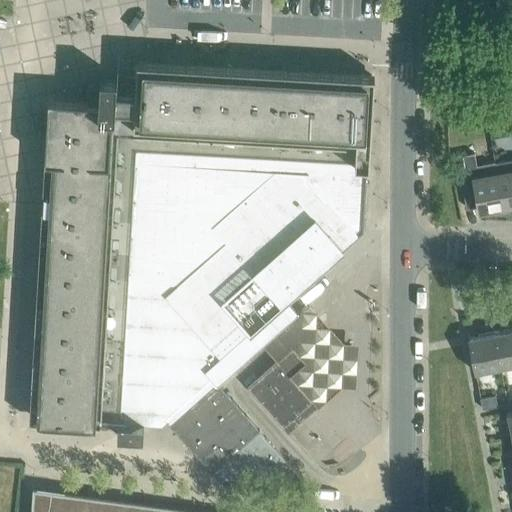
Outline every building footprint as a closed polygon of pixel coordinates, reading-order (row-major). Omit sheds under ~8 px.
[(343,247),(363,230),(367,165),(369,165),(374,73),(137,59),(135,91),(135,89),(134,86),(132,84),(129,83),(127,83),(124,83),(122,84),(120,86),(118,88),(118,90),(116,90),(116,89),(116,77),(100,76),(100,84),(90,84),(90,82),(89,82),(88,99),(48,97),(29,419),(97,423),(98,425),(100,427),(103,428),(105,428),(107,428),(110,426),(111,424),(112,422),(118,422),(117,435),(143,437),(144,424),(161,424),(161,425),(168,419),(213,471),(212,473),(220,481),(225,476),(280,480),(285,485),(298,473),(211,376),(212,362),(219,355),(232,370),(263,343),(276,358),(246,385),(287,432),(319,402),(297,381),(299,367),(307,360),(293,345),(308,331),(294,315),(298,311),(297,311),(286,297),(343,247)] [(451,103),(451,111),(463,112),(463,104),(451,103)] [(490,109),(488,121),(497,122),(498,110),(490,109)] [(497,171),(495,161),(476,165),(474,152),(457,155),(466,207),(478,205),(479,210),(503,206),(497,171)] [(511,158),(495,161),(497,171),(503,206),(511,203),(511,158)] [(313,297),(297,311),(298,311),(294,315),(308,331),(293,345),(307,360),(299,367),(297,381),(319,402),(343,378),(358,379),(361,336),(347,335),(313,297)] [(511,364),(511,327),(494,331),(500,366),(511,364)] [(500,366),(494,331),(468,336),(474,371),(500,366)] [(482,408),(497,405),(495,395),(480,397),(482,408)] [(215,511),(190,508),(70,490),(55,488),(55,489),(33,486),(32,497),(30,511),(215,511)]
